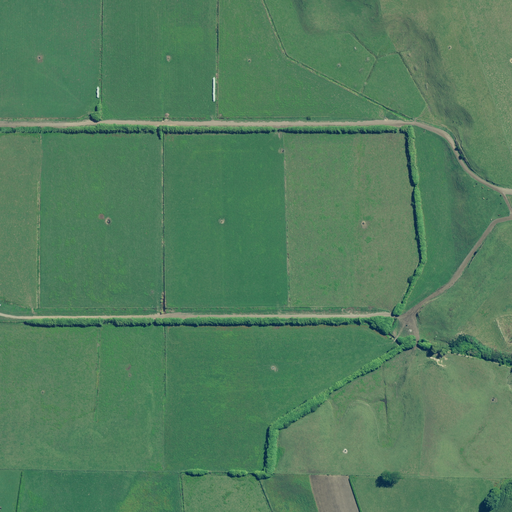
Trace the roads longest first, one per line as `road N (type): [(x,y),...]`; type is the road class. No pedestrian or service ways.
road 1 (track): [(511,221),(464,160),(416,137),(0,124)]
road 2 (track): [(0,316),(21,305),(112,299),(406,304),(496,244)]
